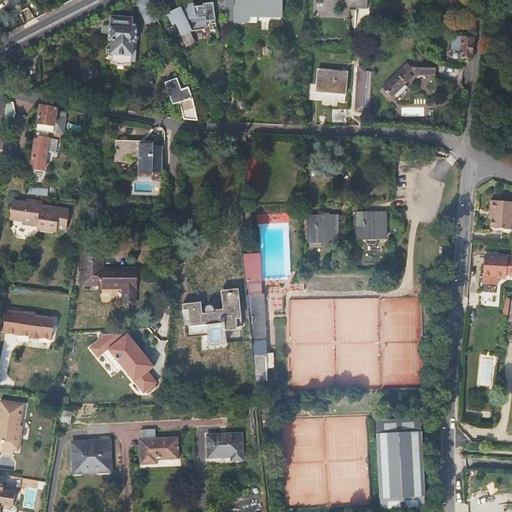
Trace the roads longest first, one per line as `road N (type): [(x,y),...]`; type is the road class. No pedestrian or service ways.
road 1 (unclassified): [(0,88),(176,124),(438,136),(467,152)]
road 2 (unclassified): [(467,152),(451,511)]
road 3 (unknown): [(176,124),(171,327)]
road 4 (unclassified): [(467,152),(482,0)]
